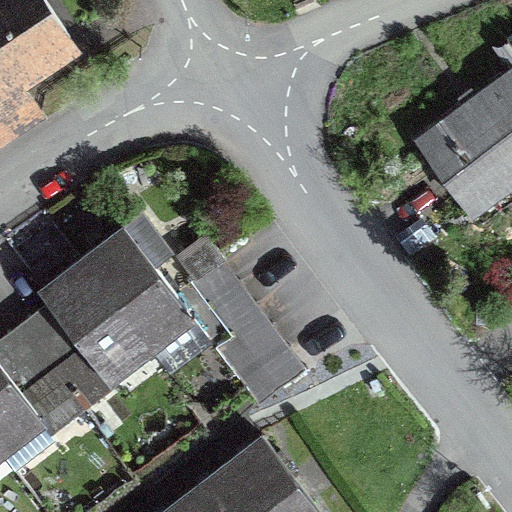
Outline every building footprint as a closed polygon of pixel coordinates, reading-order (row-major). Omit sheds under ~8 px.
[(52,0),(0,0),(0,142),(48,110),(27,80),(82,43),(52,0)] [(511,56),(511,44),(507,36),(495,44),(506,60),(511,56)] [(461,100),(415,134),(473,214),(484,206),(490,214),(511,197),(511,62),(477,89),(472,82),(456,94),(461,100)] [(44,290),(48,296),(17,320),(0,332),(0,448),(15,469),(58,436),(52,428),(85,403),(77,393),(189,307),(156,264),(169,253),(138,213),(120,227),(42,287),(44,290)] [(261,401),(308,365),(224,256),(191,281),(232,334),(217,345),(261,401)] [(226,462),(184,494),(168,505),(159,511),(324,511),(264,432),(226,462)]
